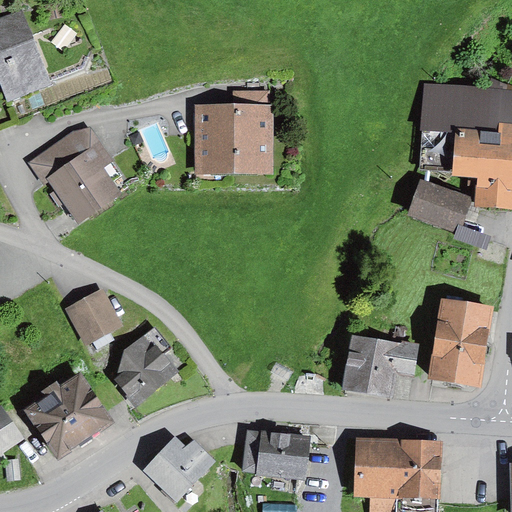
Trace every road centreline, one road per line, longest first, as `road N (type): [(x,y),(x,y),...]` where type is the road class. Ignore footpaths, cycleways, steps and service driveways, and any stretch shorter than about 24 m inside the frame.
road 1 (residential): [(234,408),(166,311),(0,231)]
road 2 (tertiary): [(234,408),(503,417)]
road 3 (tertiary): [(0,507),(61,491),(154,434),(234,408)]
